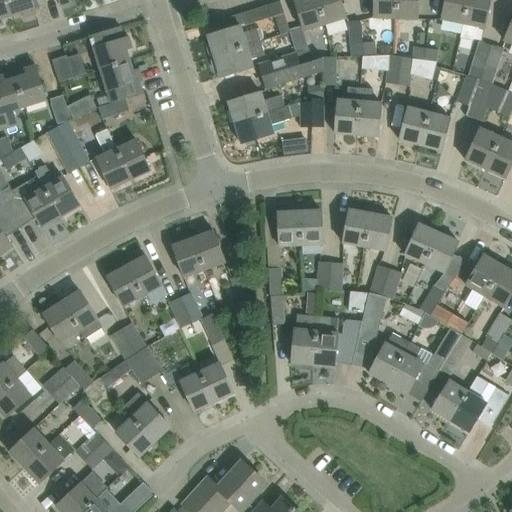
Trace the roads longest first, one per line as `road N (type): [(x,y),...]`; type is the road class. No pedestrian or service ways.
road 1 (residential): [(214,188),(360,172),(443,192),(511,227)]
road 2 (residential): [(257,423),(308,400),(332,400),(357,407),(477,484)]
road 3 (residential): [(0,301),(122,224),(214,188)]
road 4 (residential): [(159,3),(214,188)]
road 5 (residential): [(0,49),(159,3)]
road 6 (residential): [(257,423),(353,511)]
road 7 (residential): [(159,490),(198,452),(257,423)]
